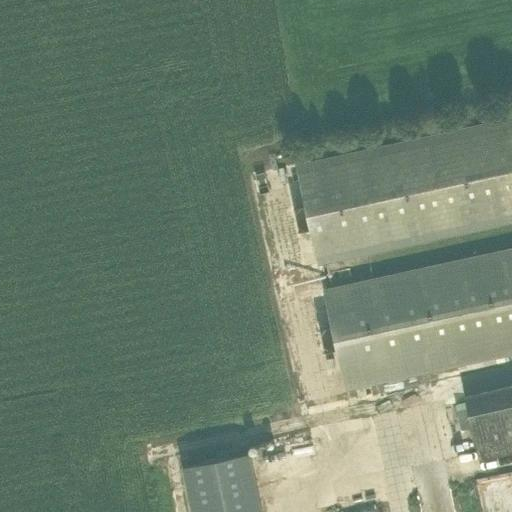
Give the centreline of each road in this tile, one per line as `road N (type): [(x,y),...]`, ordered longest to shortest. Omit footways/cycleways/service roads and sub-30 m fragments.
road 1 (track): [(43,0),(137,455)]
road 2 (track): [(0,485),(364,406)]
